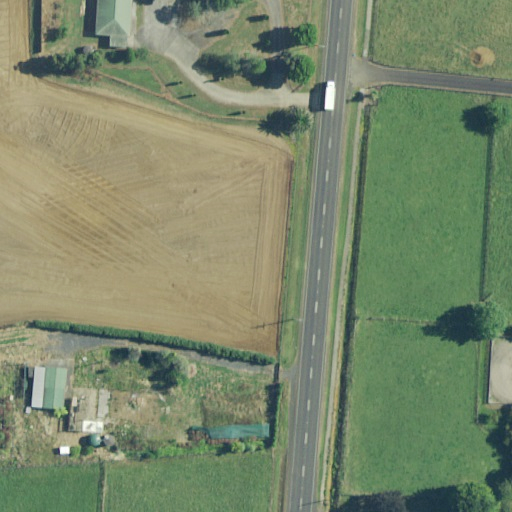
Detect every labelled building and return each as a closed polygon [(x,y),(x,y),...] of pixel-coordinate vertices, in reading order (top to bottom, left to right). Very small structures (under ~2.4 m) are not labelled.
[(129,0),(95,0),(93,35),(108,36),(108,46),(126,47),(129,0)] [(0,457),(20,456),(24,359),(0,359),(0,457)] [(64,367),(32,365),(29,406),(62,408),(64,367)] [(170,391),(105,387),(103,420),(168,424),(170,391)] [(103,421),(81,419),(80,433),(101,435),(103,421)] [(114,437),(88,435),(87,447),(113,449),(114,437)]
